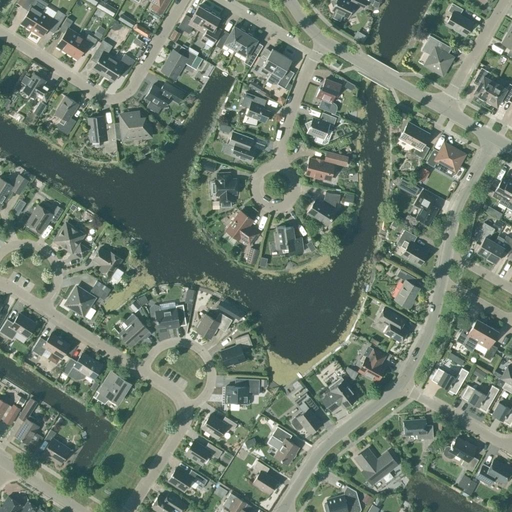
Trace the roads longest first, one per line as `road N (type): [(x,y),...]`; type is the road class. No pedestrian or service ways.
road 1 (residential): [(183,0),(117,102),(0,35)]
road 2 (residential): [(279,511),(318,450),(400,386)]
road 3 (residential): [(184,409),(208,386),(200,352),(164,348),(141,371)]
road 4 (residential): [(441,108),(324,41)]
road 5 (residential): [(400,386),(511,443)]
road 6 (residential): [(446,251),(453,216),(494,137)]
road 7 (residential): [(441,108),(503,0)]
